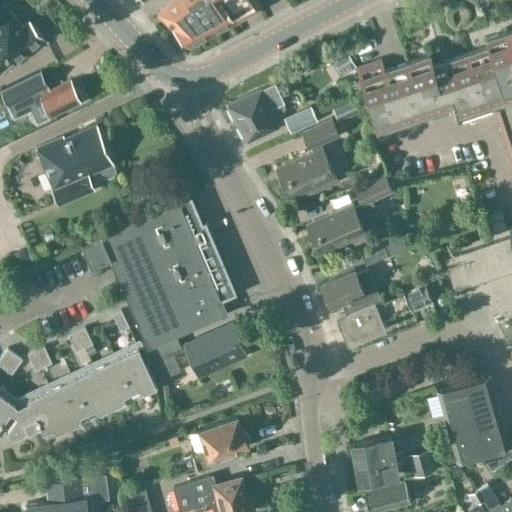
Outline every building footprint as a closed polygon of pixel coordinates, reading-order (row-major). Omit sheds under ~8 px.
[(172,0),(158,11),(158,12),(173,28),(172,28),(189,46),(189,45),(260,6),(255,0),(172,0)] [(15,62),(44,37),(29,19),(24,24),(17,16),(16,17),(9,8),(8,9),(9,9),(0,16),(0,68),(12,58),(15,62)] [(498,116),(502,128),(507,141),(510,150),(511,157),(511,27),(505,30),(486,36),(489,44),(483,46),(458,54),(434,62),(430,52),(405,61),(394,65),(385,68),(381,57),(356,65),(360,76),(364,90),(378,129),(403,120),(423,113),(448,105),(457,102),(462,118),(495,107),(498,116)] [(346,51),(334,59),(343,72),(355,64),(346,51)] [(32,72),(8,84),(20,109),(32,103),(40,119),(51,114),(80,99),(79,97),(80,94),(76,87),(74,86),(69,77),(41,91),(32,72)] [(360,76),(355,81),(359,92),(364,90),(360,76)] [(268,108),(281,102),(272,82),(227,102),(246,138),(276,125),(268,108)] [(357,97),(333,108),(338,120),(363,109),(357,97)] [(291,129),(316,118),(310,104),(285,116),(291,129)] [(309,143),(338,130),(331,114),(301,127),(309,143)] [(50,179),(59,202),(94,187),(88,172),(100,166),(103,171),(107,173),(112,171),(114,167),(94,120),(36,145),(46,170),(56,166),(60,175),(50,179)] [(364,156),(376,153),(373,138),(360,140),(364,156)] [(288,193),(304,186),(307,191),(338,177),(323,143),(275,165),(288,193)] [(362,201),(391,186),(383,171),(354,185),(362,201)] [(100,236),(82,244),(91,265),(109,257),(147,345),(149,344),(156,359),(155,360),(162,377),(180,369),(171,348),(181,344),(176,333),(222,313),(216,298),(234,290),(205,221),(202,223),(190,196),(179,201),(178,198),(100,235),(100,236)] [(354,243),(368,237),(352,201),(305,222),(319,252),(351,237),(354,243)] [(496,201),(482,205),(488,224),(502,220),(496,201)] [(500,238),(511,270),(511,235),(511,234),(500,238)] [(489,242),(500,274),(511,270),(500,238),(489,242)] [(364,263),(388,253),(384,242),(360,252),(364,263)] [(478,246),(489,278),(500,274),(489,242),(478,246)] [(466,250),(477,282),(489,278),(478,246),(466,250)] [(455,254),(466,286),(477,282),(466,250),(455,254)] [(443,258),(454,290),(466,286),(455,254),(443,258)] [(329,304),(347,297),(361,291),(366,302),(380,296),(368,266),(355,271),(354,267),(320,281),(329,304)] [(424,279),(387,293),(396,312),(410,306),(411,310),(433,301),(424,279)] [(347,297),(352,308),(366,302),(361,291),(347,297)] [(387,293),(380,296),(366,302),(352,308),(338,313),(349,341),(386,327),(383,318),(396,312),(387,293)] [(120,308),(112,312),(116,320),(124,316),(120,308)] [(128,324),(124,316),(116,320),(120,328),(128,324)] [(232,321),(185,342),(199,374),(246,353),(232,321)] [(77,329),(81,337),(88,333),(84,325),(77,329)] [(72,341),(81,337),(77,329),(68,333),(72,341)] [(81,337),(85,345),(92,341),(88,333),(81,337)] [(76,349),(85,345),(81,337),(72,341),(76,349)] [(156,383),(137,344),(15,401),(0,390),(0,420),(1,418),(8,423),(8,430),(17,432),(41,421),(44,429),(50,426),(56,428),(57,430),(68,425),(79,420),(78,418),(80,412),(87,409),(94,406),(100,407),(101,409),(112,404),(123,399),(122,397),(124,392),(131,388),(139,385),(144,387),(145,388),(156,383)] [(35,348),(39,356),(47,352),(44,344),(35,348)] [(7,346),(2,353),(9,359),(14,351),(7,346)] [(27,352),(31,360),(39,356),(35,348),(27,352)] [(14,351),(9,359),(16,364),(22,357),(14,351)] [(51,360),(47,352),(39,356),(43,364),(51,360)] [(0,363),(4,366),(9,359),(2,353),(0,356),(0,363)] [(35,368),(43,364),(39,356),(31,360),(35,368)] [(9,359),(4,366),(11,371),(16,364),(9,359)] [(437,388),(446,421),(457,459),(509,444),(488,373),(437,388)] [(198,428),(205,449),(180,458),(184,469),(197,465),(198,469),(211,464),(208,457),(247,443),(238,416),(198,428)] [(359,479),(397,472),(390,434),(352,441),(359,479)] [(239,476),(216,483),(214,473),(172,484),(180,510),(211,502),(214,511),(237,511),(252,507),(248,493),(244,494),(239,476)] [(47,498),(25,501),(26,511),(89,511),(87,493),(84,494),(81,475),(45,480),(47,498)] [(405,478),(365,488),(371,511),(411,501),(405,478)] [(488,481),(476,488),(489,511),(511,511),(511,495),(501,502),(488,481)] [(152,511),(144,482),(126,487),(132,511),(152,511)] [(489,511),(476,488),(468,493),(474,503),(469,506),(470,511),(489,511)]
